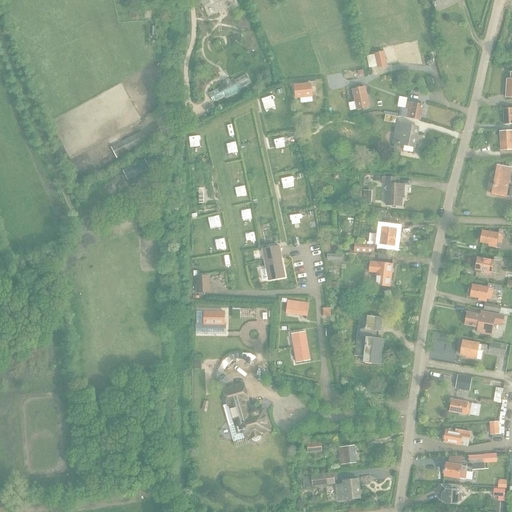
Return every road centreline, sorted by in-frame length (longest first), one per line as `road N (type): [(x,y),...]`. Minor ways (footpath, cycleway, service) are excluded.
road 1 (residential): [(396,511),(433,255),(499,0)]
road 2 (track): [(215,132),(247,292)]
